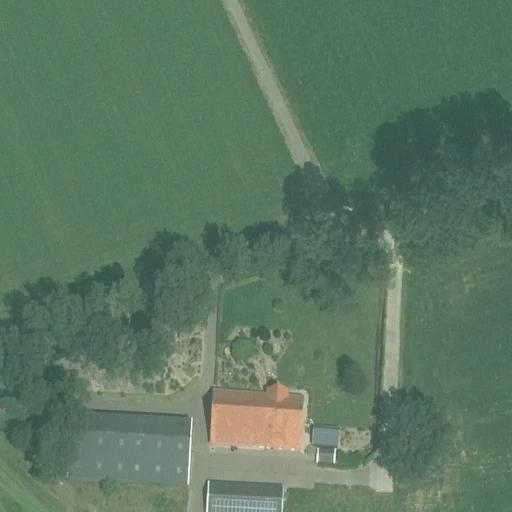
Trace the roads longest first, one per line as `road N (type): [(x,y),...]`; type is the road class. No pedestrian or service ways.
road 1 (unclassified): [(0,359),(174,281),(345,229)]
road 2 (unclassified): [(345,229),(235,0)]
road 3 (unclassified): [(345,229),(399,215),(511,158)]
